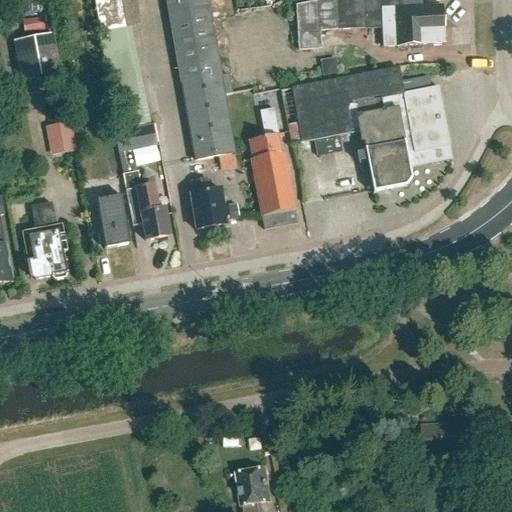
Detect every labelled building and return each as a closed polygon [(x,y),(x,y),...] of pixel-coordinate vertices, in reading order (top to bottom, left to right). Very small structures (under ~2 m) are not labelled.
[(90,0),(96,37),(125,31),(120,0),(90,0)] [(220,78),(206,0),(193,0),(166,5),(193,163),(233,156),(223,97),(232,96),(228,76),(220,78)] [(382,29),(418,9),(417,0),(328,0),(295,6),(297,51),(319,50),(318,32),(382,29)] [(418,9),(382,29),(383,48),(396,48),(396,49),(410,48),(413,50),(419,50),(421,48),(444,47),(442,10),(442,7),(418,9)] [(42,20),(21,23),(23,35),(44,32),(42,20)] [(18,83),(59,76),(52,36),(11,43),(18,83)] [(331,61),(321,63),(323,77),(337,74),(335,64),(331,61)] [(403,96),(398,69),(290,91),(301,145),(358,134),(360,144),(363,144),(372,195),(405,189),(410,181),(408,170),(451,161),(437,89),(403,96)] [(83,86),(69,88),(72,108),(87,105),(83,86)] [(281,155),(273,111),(259,114),(264,140),(248,143),(251,160),(249,160),(260,219),(261,219),(263,232),(296,226),(294,213),(284,155),(281,155)] [(70,124),(45,128),(49,150),(74,146),(70,124)] [(120,152),(153,143),(150,134),(117,143),(120,152)] [(140,190),(137,175),(123,177),(131,221),(140,219),(145,243),(169,238),(164,211),(158,212),(153,188),(140,190)] [(227,228),(226,223),(238,220),(235,206),(226,208),(223,208),(220,191),(209,193),(207,181),(191,183),(193,195),(189,196),(195,233),(227,228)] [(4,245),(0,224),(0,215),(5,215),(1,197),(0,197),(0,286),(13,284),(5,244),(4,245)] [(104,251),(129,247),(120,197),(95,202),(104,251)] [(56,229),(52,205),(30,209),(35,233),(22,235),(30,279),(34,281),(51,279),(51,277),(65,275),(62,255),(66,254),(61,228),(56,229)] [(460,431),(460,425),(421,427),(423,461),(462,459),(461,451),(469,451),(468,430),(460,431)] [(419,473),(416,449),(405,450),(407,472),(384,475),(385,490),(410,488),(410,486),(421,485),(421,484),(427,483),(426,473),(419,473)] [(243,511),(257,511),(256,506),(271,504),(265,471),(236,476),(241,509),(243,509),(243,511)]
